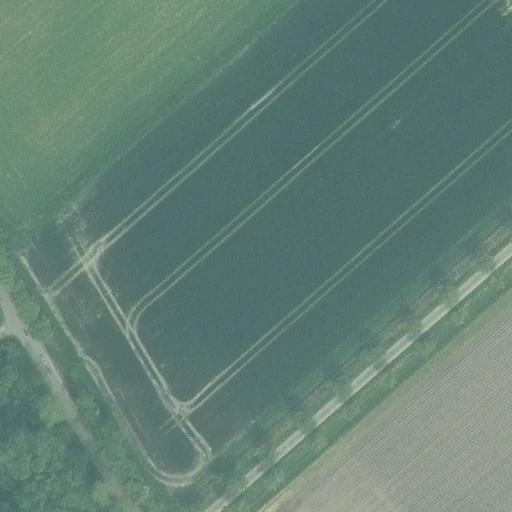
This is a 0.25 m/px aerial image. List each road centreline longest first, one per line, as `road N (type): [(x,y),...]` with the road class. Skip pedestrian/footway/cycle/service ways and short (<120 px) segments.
road 1 (unclassified): [(208,511),(511,247)]
road 2 (unclassified): [(134,511),(0,284)]
